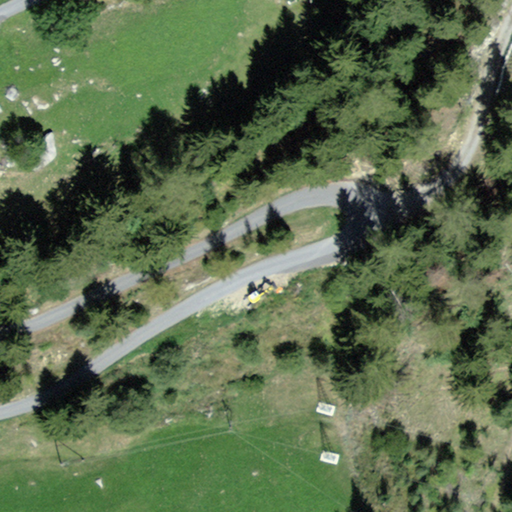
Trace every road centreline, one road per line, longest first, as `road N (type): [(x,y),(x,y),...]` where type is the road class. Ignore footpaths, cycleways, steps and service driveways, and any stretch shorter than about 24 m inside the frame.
road 1 (unclassified): [(0,412),(59,390),(254,272),(357,238),(367,218),(365,207),(342,195),(289,202),(0,335)]
road 2 (track): [(365,207),(424,188),(462,162),(511,23)]
